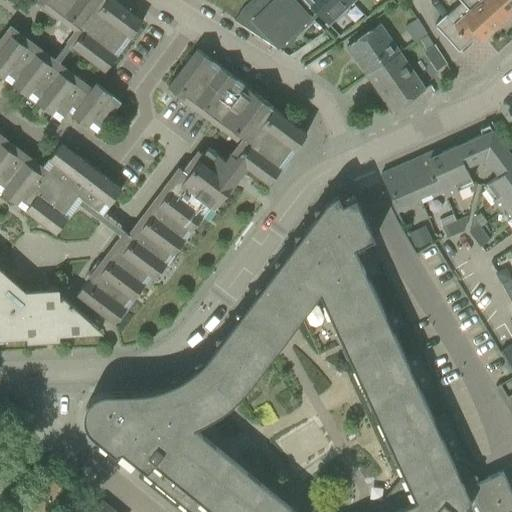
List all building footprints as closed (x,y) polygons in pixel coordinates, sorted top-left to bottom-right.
[(71,46),(105,71),(116,56),(112,53),(126,34),(130,37),(142,22),(112,0),(35,0),(42,5),(46,1),(84,29),(71,46)] [(249,0),(245,4),(234,20),(277,49),(316,12),(327,23),(351,0),(249,0)] [(447,0),(454,8),(450,11),(474,37),(478,34),(481,37),(492,27),(467,0),(447,0)] [(467,0),(492,27),(507,14),(494,0),(467,0)] [(511,0),(494,0),(507,14),(511,9),(511,0)] [(474,37),(450,11),(434,25),(459,51),(474,37)] [(427,35),(417,20),(406,27),(416,43),(420,40),(427,35)] [(397,53),(399,52),(380,23),(346,46),(366,75),(397,53)] [(11,35),(0,49),(0,74),(4,77),(12,83),(27,95),(31,90),(40,96),(36,102),(51,113),(60,120),(61,120),(69,110),(84,90),(11,35)] [(427,35),(420,40),(428,51),(435,46),(427,35)] [(247,166),(269,182),(306,133),(269,105),(270,104),(197,49),(168,87),(183,99),(187,94),(244,137),(246,135),(250,138),(237,156),(231,152),(226,160),(209,147),(203,154),(199,151),(194,157),(199,160),(181,183),(177,180),(123,252),(118,249),(93,283),(88,279),(77,294),(115,323),(151,275),(155,279),(210,207),(214,210),(247,166)] [(425,89),(399,52),(397,53),(366,75),(392,112),(425,89)] [(88,93),(73,113),(88,125),(92,119),(102,126),(117,107),(121,102),(96,83),(88,93)] [(492,130),(456,146),(464,164),(467,163),(469,166),(483,159),(487,160),(505,146),(492,130)] [(0,333),(4,337),(29,335),(29,340),(57,338),(57,333),(82,332),(92,321),(64,297),(62,298),(55,299),(55,296),(26,298),(26,301),(18,301),(6,291),(9,286),(0,278),(0,181),(6,186),(2,191),(17,203),(21,198),(29,204),(25,210),(56,233),(79,203),(39,172),(0,142),(0,333)] [(61,143),(42,168),(82,199),(102,214),(121,189),(61,143)] [(432,151),(426,154),(444,192),(445,196),(458,191),(457,189),(473,182),(472,180),(464,164),(456,146),(434,155),(432,151)] [(498,174),(487,184),(496,196),(493,200),(497,206),(501,211),(505,208),(511,202),(511,155),(505,146),(487,160),(498,174)] [(414,159),(404,163),(419,197),(430,192),(432,197),(435,196),(444,192),(426,154),(418,157),(414,159)] [(400,165),(381,173),(398,212),(410,207),(408,202),(415,199),(419,197),(404,163),(400,165)] [(476,478),(477,477),(477,475),(475,473),(473,473),(473,474),(445,413),(433,419),(421,392),(432,387),(417,352),(405,358),(396,338),(393,331),(404,326),(396,309),(385,314),(369,279),(380,273),(366,242),(375,238),(356,196),(343,202),(338,193),(335,194),(328,200),(327,202),(330,208),(316,214),(287,253),(290,260),(277,266),(265,281),(268,288),(256,294),(246,307),(249,314),(236,320),(226,333),(229,340),(216,346),(206,359),(209,364),(196,370),(187,376),(159,388),(149,390),(138,392),(103,393),(97,395),(92,398),(88,403),(85,408),(84,414),(84,420),(86,426),(88,431),(92,435),(115,454),(122,451),(145,469),(142,472),(156,483),(158,480),(168,489),(179,497),(176,500),(188,510),(191,511),(511,511),(511,492),(502,471),(476,483),(474,479),(476,478)] [(453,214),(439,220),(442,227),(449,224),(456,221),(453,214)] [(468,216),(457,221),(461,231),(464,229),(468,216)] [(472,217),(469,231),(471,234),(480,227),(472,217)] [(456,221),(449,224),(454,234),(461,231),(457,221),(456,221)] [(449,224),(442,227),(446,237),(454,234),(449,224)] [(416,247),(432,240),(426,226),(410,233),(416,247)] [(481,229),(472,235),(476,240),(485,234),(481,229)] [(485,234),(476,240),(481,247),(489,240),(485,234)] [(498,273),(503,283),(511,278),(511,277),(507,268),(498,273)] [(511,345),(500,352),(510,369),(511,372),(511,345)] [(501,383),(495,387),(511,414),(511,393),(507,396),(501,386),(502,385),(501,383)] [(42,511),(56,511),(59,509),(71,494),(49,475),(17,511),(37,511),(39,510),(42,511)] [(115,511),(101,500),(90,511),(115,511)]
